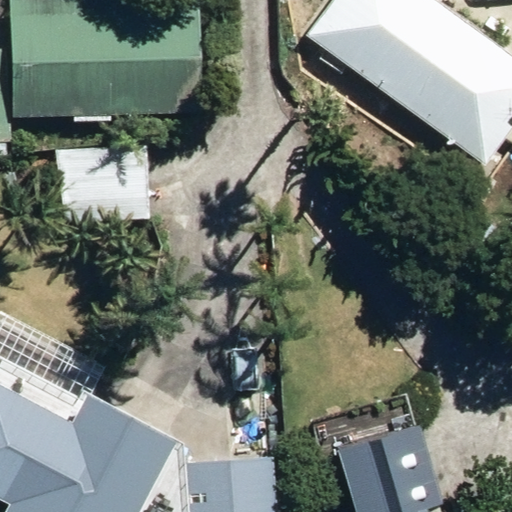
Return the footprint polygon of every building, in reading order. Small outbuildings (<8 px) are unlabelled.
[(211,0),(19,0),(22,112),(212,108),(217,47),(211,0)] [(511,37),(459,0),(340,0),(318,31),(499,160),(511,141),(511,37)] [(15,48),(0,48),(0,156),(13,156),(12,141),(18,141),(15,48)] [(151,136),(61,144),(68,218),(158,210),(151,136)] [(2,368),(0,372),(0,483),(31,499),(23,511),(152,511),(195,429),(104,383),(89,413),(2,368)] [(453,511),(449,496),(458,494),(435,413),(358,435),(379,511),(453,511)] [(289,511),(286,450),(198,455),(200,511),(289,511)]
